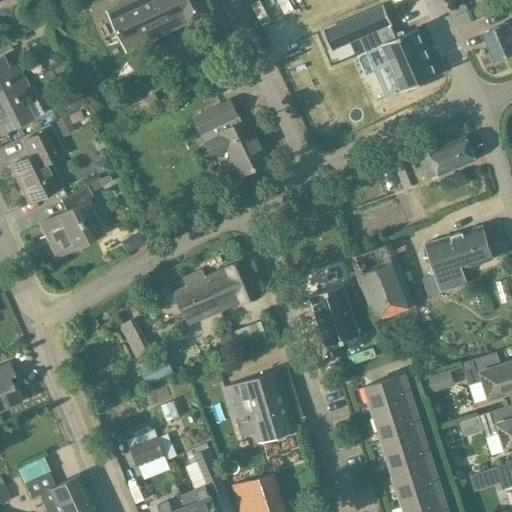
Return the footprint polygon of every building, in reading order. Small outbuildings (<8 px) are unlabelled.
[(207,10),(202,0),(134,0),(110,11),(126,46),(190,17),(190,18),(207,10)] [(331,0),(340,17),(376,0),(331,0)] [(51,9),(55,17),(69,11),(65,3),(51,9)] [(384,5),(324,31),(331,49),(362,36),(368,51),(383,45),(402,90),(406,89),(408,92),(423,86),(422,82),(437,76),(417,28),(396,37),(390,24),(392,23),(384,5)] [(511,22),(508,24),(507,22),(485,31),(496,60),(511,53),(511,22)] [(68,31),(60,24),(55,29),(64,36),(68,31)] [(308,48),(278,62),(292,91),(321,77),(308,48)] [(0,94),(27,81),(19,64),(11,68),(4,54),(0,55),(0,94)] [(179,83),(183,92),(194,87),(190,78),(179,83)] [(36,99),(27,81),(0,94),(0,134),(35,117),(28,103),(36,99)] [(155,92),(146,98),(150,105),(159,99),(155,92)] [(216,106),(192,117),(213,157),(228,149),(241,176),(271,162),(249,117),(242,121),(239,115),(224,122),(216,106)] [(55,122),(62,136),(75,130),(68,116),(55,122)] [(64,153),(51,126),(23,140),(30,155),(11,165),(30,202),(61,186),(48,160),(64,153)] [(466,133),(419,154),(420,155),(426,169),(430,177),(476,157),(466,133)] [(401,156),(394,159),(406,189),(413,185),(401,156)] [(111,182),(108,175),(87,185),(91,192),(111,182)] [(65,210),(40,223),(57,257),(103,233),(87,200),(92,197),(86,186),(59,199),(65,210)] [(426,242),(436,273),(422,278),(427,295),(467,282),(463,267),(494,258),(483,224),(426,242)] [(143,230),(132,236),(138,248),(149,242),(149,241),(143,230)] [(420,317),(394,242),(353,257),(379,331),(420,317)] [(205,276),(201,269),(182,277),(186,285),(174,291),(189,323),(228,305),(228,307),(244,300),(245,301),(261,294),(244,257),(227,265),(228,266),(205,276)] [(343,284),(310,295),(326,346),(359,336),(343,284)] [(153,303),(146,291),(131,299),(137,311),(153,303)] [(135,359),(153,351),(140,317),(121,324),(135,359)] [(242,345),(270,335),(265,320),(237,330),(242,345)] [(497,351),(497,350),(462,361),(469,384),(484,379),(489,397),(511,389),(511,360),(495,365),(491,353),(497,351)] [(172,372),(166,357),(141,368),(148,383),(172,372)] [(14,374),(9,362),(0,366),(0,409),(21,400),(14,382),(12,383),(9,376),(14,374)] [(251,411),(260,441),(298,430),(280,369),(224,385),(234,416),(251,411)] [(446,386),(441,370),(423,376),(428,392),(446,386)] [(444,511),(401,374),(365,386),(405,511),(444,511)] [(511,404),(511,402),(479,413),(486,436),(500,431),(506,449),(511,446),(511,417),(508,405),(511,404)] [(127,440),(138,468),(165,457),(155,429),(127,440)] [(186,505),(189,511),(218,511),(212,495),(227,489),(207,442),(192,449),(207,485),(182,495),(186,505)] [(511,460),(495,466),(503,488),(511,485),(511,460)] [(57,511),(65,511),(91,500),(79,474),(54,486),(48,471),(24,482),(31,498),(47,490),(57,511)] [(287,511),(274,472),(232,486),(240,511),(287,511)] [(0,486),(0,506),(13,501),(6,484),(0,486)] [(96,511),(91,500),(65,511),(96,511)] [(189,511),(186,505),(173,510),(168,500),(157,504),(160,511),(189,511)]
